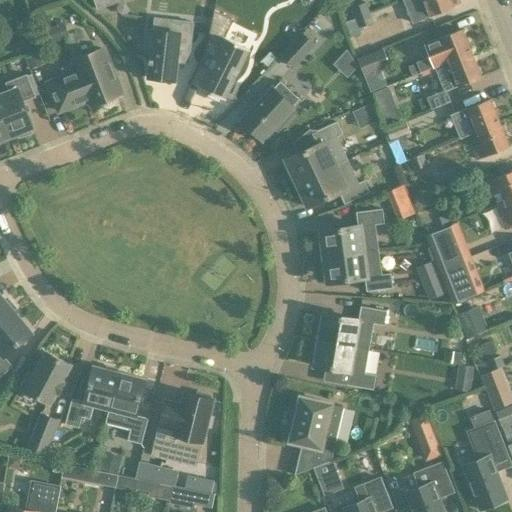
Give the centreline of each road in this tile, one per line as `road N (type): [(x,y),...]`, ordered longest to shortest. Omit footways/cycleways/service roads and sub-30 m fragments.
road 1 (residential): [(0,178),(151,125),(223,157),(269,204),(288,263),(277,335),(254,369)]
road 2 (residential): [(0,202),(26,273),(47,302),(111,336),(254,369)]
road 3 (residential): [(254,369),(250,511)]
